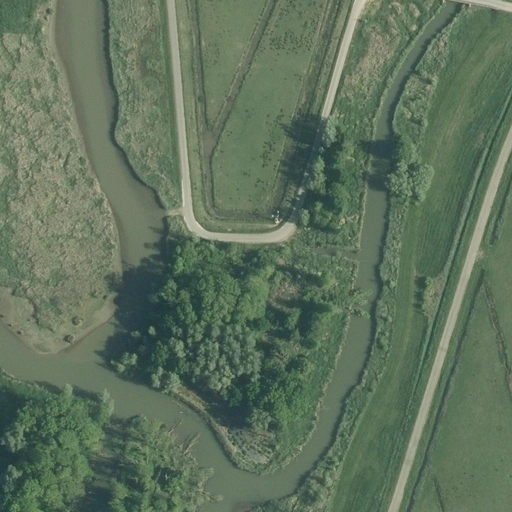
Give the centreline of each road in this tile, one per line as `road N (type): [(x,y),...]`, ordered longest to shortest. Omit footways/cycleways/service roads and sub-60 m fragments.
road 1 (unclassified): [(357,0),(290,224),(262,237),(221,238),(190,225),(168,0)]
road 2 (unclassified): [(396,511),(415,425),(511,137)]
